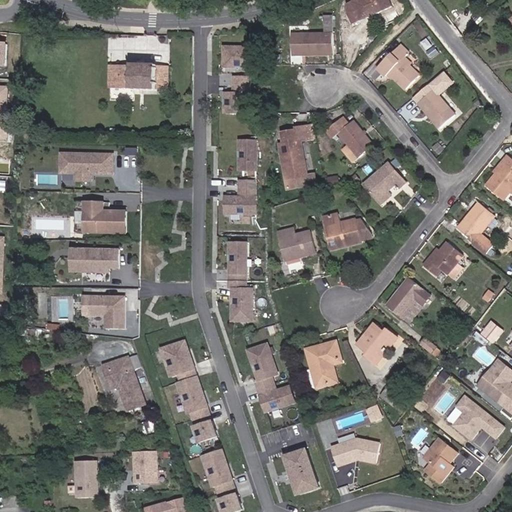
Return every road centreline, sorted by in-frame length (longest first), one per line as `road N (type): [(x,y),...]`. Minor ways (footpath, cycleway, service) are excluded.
road 1 (residential): [(201,18),(198,294),(272,511)]
road 2 (residential): [(511,463),(482,499),(458,509),(381,498),(331,511)]
road 3 (residential): [(455,192),(374,94),(333,87)]
road 4 (residential): [(347,304),(371,292),(455,192)]
road 5 (residential): [(46,0),(98,16),(201,18)]
road 6 (residential): [(511,111),(417,0)]
